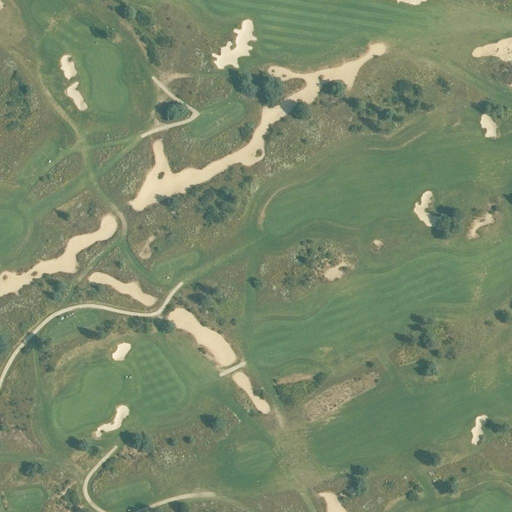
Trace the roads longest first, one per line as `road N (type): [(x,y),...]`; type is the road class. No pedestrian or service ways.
road 1 (track): [(246,344),(133,263),(121,218),(73,128),(26,70)]
road 2 (track): [(314,511),(246,344),(255,255)]
road 3 (track): [(70,0),(116,26),(157,79),(234,74),(266,58)]
road 4 (track): [(0,383),(20,345),(54,314),(87,307),(156,315),(179,285)]
road 5 (track): [(31,184),(81,144),(144,129),(172,79)]
road 6 (track): [(254,511),(211,494),(138,511)]
